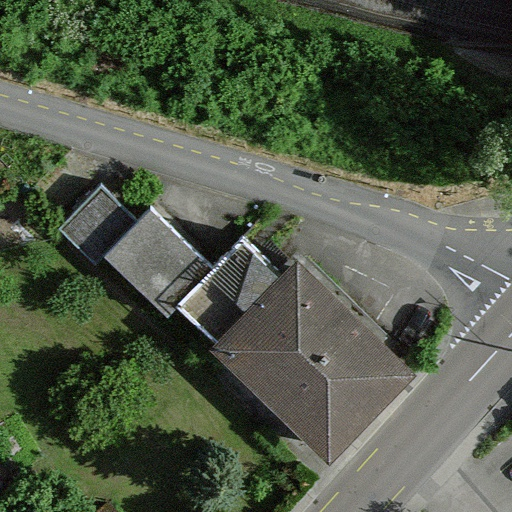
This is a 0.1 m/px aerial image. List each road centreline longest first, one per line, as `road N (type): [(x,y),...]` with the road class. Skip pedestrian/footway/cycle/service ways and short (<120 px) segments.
road 1 (residential): [(0,109),(445,247),(511,283)]
road 2 (tertiary): [(511,338),(360,511)]
